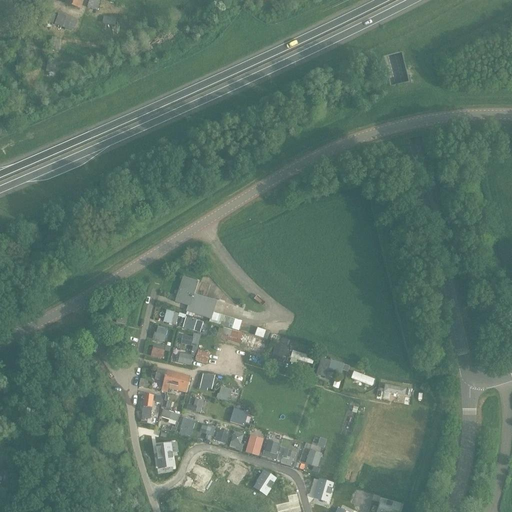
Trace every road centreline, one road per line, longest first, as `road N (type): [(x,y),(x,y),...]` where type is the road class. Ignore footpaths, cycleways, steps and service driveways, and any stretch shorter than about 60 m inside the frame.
road 1 (unclassified): [(511,115),(409,124),(316,156),(0,340)]
road 2 (trunk): [(0,189),(414,0)]
road 3 (trunk): [(383,0),(0,174)]
road 4 (tertiary): [(469,383),(378,0)]
road 5 (unclassified): [(156,511),(128,388),(87,325)]
road 6 (unclassified): [(452,511),(467,460),(469,383)]
